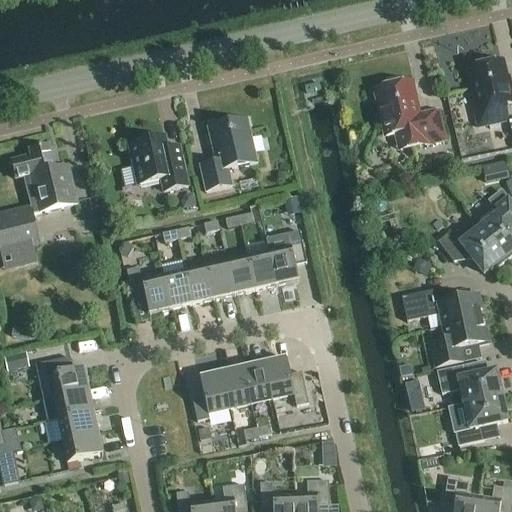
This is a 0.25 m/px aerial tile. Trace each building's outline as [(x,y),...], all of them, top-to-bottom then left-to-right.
[(479,113),(474,114),(478,130),(508,123),(504,108),(511,106),(511,92),(511,88),(507,89),(501,64),(497,64),(493,62),(486,64),(484,67),(469,71),(479,113)] [(384,88),(384,90),(374,93),(380,122),(384,124),(387,139),(397,137),(400,153),(445,143),(439,113),(419,118),(412,84),(401,86),(400,84),(397,82),(386,85),(384,88)] [(208,131),(216,166),(200,170),(206,195),(232,190),(228,173),(257,166),(247,122),(208,131)] [(129,149),(138,188),(161,183),(164,195),(188,189),(179,150),(167,153),(164,141),(129,149)] [(31,160),(11,164),(12,167),(11,170),(12,177),(15,179),(16,182),(24,180),(31,209),(0,216),(0,255),(1,258),(40,249),(33,218),(77,208),(68,169),(54,172),(49,149),(30,154),(31,160)] [(509,162),(486,164),(488,181),(511,178),(509,162)] [(493,209),(475,223),(481,231),(506,264),(511,259),(511,207),(501,194),(489,204),(493,209)] [(181,204),(183,211),(196,208),(193,195),(185,197),(181,204)] [(251,217),(238,220),(240,229),(253,226),(251,217)] [(240,229),(238,220),(225,223),(227,232),(240,229)] [(506,264),(481,231),(475,223),(450,243),(447,238),(438,245),(453,266),(467,255),(484,277),(492,270),(497,271),(506,264)] [(204,228),(206,237),(219,234),(217,225),(204,228)] [(189,231),(175,234),(177,243),(191,240),(189,231)] [(177,243),(175,234),(162,237),(164,246),(177,243)] [(290,249),(268,254),(276,290),(299,284),(299,283),(298,283),(295,269),(307,266),(299,234),(287,237),(290,249)] [(118,253),(120,257),(128,260),(134,251),(127,245),(123,246),(118,253)] [(268,254),(247,259),(255,294),(276,290),(268,254)] [(247,259),(226,264),(234,299),(255,294),(247,259)] [(412,274),(427,279),(431,267),(417,261),(412,274)] [(226,264),(205,269),(213,304),(234,299),(226,264)] [(205,269),(184,273),(192,309),(213,304),(205,269)] [(171,313),(163,278),(141,283),(138,271),(126,274),(134,305),(145,303),(149,317),(147,317),(148,319),(171,313)] [(184,273),(163,278),(171,313),(192,309),(184,273)] [(439,318),(442,331),(481,322),(479,313),(482,313),(478,296),(467,299),(468,301),(450,304),(447,291),(402,301),(407,325),(439,318)] [(481,322),(442,331),(445,344),(429,347),(435,372),(464,365),(461,351),(478,348),(478,349),(490,347),(486,330),(483,331),(481,322)] [(25,356),(4,361),(7,374),(29,370),(25,356)] [(43,404),(88,394),(83,371),(82,371),(82,372),(73,374),(70,360),(35,368),(43,404)] [(287,362),(264,367),(272,403),(294,398),(296,410),(308,407),(301,375),(289,378),(286,364),(287,363),(287,362)] [(264,367),(243,372),(251,407),(272,403),(264,367)] [(461,394),(464,408),(501,400),(496,374),(470,380),(467,369),(437,375),(442,398),(461,394)] [(243,372),(222,377),(230,412),(251,407),(243,372)] [(230,412),(222,377),(199,382),(199,383),(200,383),(203,398),(191,400),(197,425),(209,422),(208,417),(230,412)] [(407,399),(421,396),(418,384),(405,387),(407,399)] [(47,425),(57,423),(93,415),(88,394),(43,404),(47,425)] [(507,425),(501,400),(464,408),(450,411),(453,426),(458,450),(480,445),(477,432),(496,427),(507,425)] [(57,423),(62,444),(97,436),(93,415),(57,423)] [(270,429),(257,431),(258,441),(272,438),(270,429)] [(213,442),(210,430),(197,433),(200,445),(213,442)] [(258,441),(257,431),(243,434),(245,443),(258,441)] [(97,436),(62,444),(67,466),(101,459),(101,460),(102,460),(97,436)] [(16,469),(13,455),(0,457),(0,471),(0,472),(16,469)] [(79,464),(67,466),(69,473),(80,470),(79,464)] [(130,486),(128,477),(118,479),(120,488),(130,486)] [(477,511),(479,500),(467,498),(468,486),(459,485),(460,482),(447,480),(443,508),(455,510),(454,511),(477,511)] [(307,497),(294,497),(295,511),(317,511),(317,510),(329,509),(328,484),(306,485),(307,497)] [(295,511),(294,497),(273,498),(272,486),(260,487),(261,511),(273,511),(272,511),(295,511)] [(479,500),(477,511),(511,511),(511,487),(503,486),(502,491),(493,490),(491,502),(479,500)] [(224,503),(211,504),(212,511),(246,511),(244,488),(222,491),(224,503)] [(212,511),(211,504),(190,507),(188,495),(176,497),(177,511),(212,511)]
